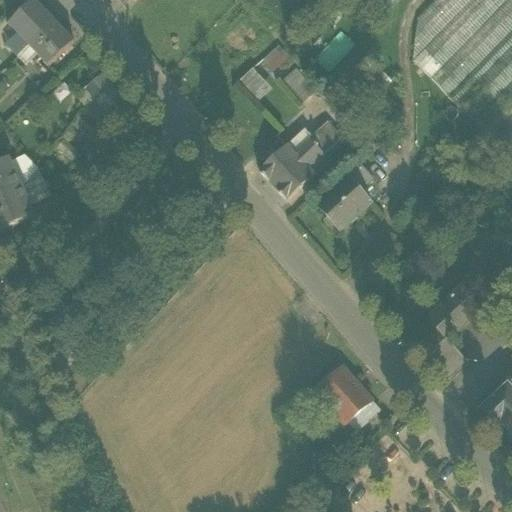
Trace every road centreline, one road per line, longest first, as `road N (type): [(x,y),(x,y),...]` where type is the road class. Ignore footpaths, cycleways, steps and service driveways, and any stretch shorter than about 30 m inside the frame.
road 1 (residential): [(63,0),(443,426),(511,492)]
road 2 (residential): [(0,290),(96,511)]
